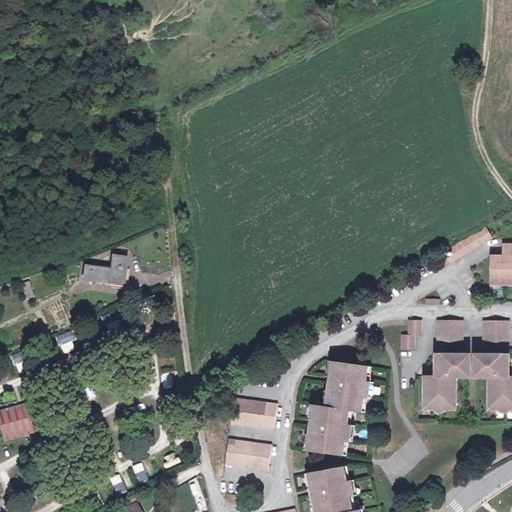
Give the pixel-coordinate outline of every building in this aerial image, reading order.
[(458,243),(449,248),(455,257),(457,261),(458,262),(495,240),(487,226),(458,243)] [(511,248),(505,248),(504,259),(493,259),(492,283),(508,284),(511,283),(511,248)] [(113,271),(86,267),(84,282),(112,285),(112,290),(126,291),(128,275),(125,275),(128,260),(115,258),(113,271)] [(32,290),(23,292),(27,302),(35,300),(32,290)] [(108,334),(121,329),(118,320),(121,318),(118,310),(102,316),(108,334)] [(417,336),(423,336),(424,321),(410,321),(410,326),(410,335),(417,336)] [(465,344),(466,322),(439,321),(439,343),(465,344)] [(511,344),(511,322),(485,322),(485,344),(511,344)] [(56,336),(62,354),(78,349),(72,331),(56,336)] [(417,350),(417,336),(410,335),(403,335),(403,350),(417,350)] [(18,373),(28,370),(22,352),(11,355),(18,373)] [(471,379),(472,359),(468,359),(465,356),(439,355),(438,370),(435,370),(435,376),(432,376),(426,376),(425,409),(435,409),(435,405),(441,405),(447,406),(447,409),(456,409),(457,378),(471,379)] [(477,359),(477,379),(491,379),(490,410),(500,410),(500,406),(506,406),(511,407),(511,410),(511,371),(510,372),(510,357),(485,356),(482,359),(477,359)] [(324,406),(327,406),(335,361),(331,360),(324,406)] [(367,366),(335,361),(327,406),(324,406),(311,404),(305,448),(343,454),(345,440),(349,440),(352,425),(347,424),(350,410),(360,412),(362,397),(367,398),(369,382),(365,381),(367,366)] [(279,362),(277,375),(284,376),(285,363),(279,362)] [(236,397),(233,422),(275,429),(279,403),(236,397)] [(27,406),(0,412),(0,420),(6,442),(35,434),(27,406)] [(273,443),(231,437),(227,463),(269,470),(273,443)] [(132,466),(139,484),(149,480),(142,463),(132,466)] [(346,481),(343,466),(310,471),(316,511),(359,511),(359,509),(352,511),(349,497),(353,496),(351,480),(346,481)] [(316,511),(310,471),(306,472),(312,511),(316,511)] [(109,479),(117,496),(127,491),(119,474),(109,479)] [(190,486),(195,497),(201,495),(197,483),(190,486)]
